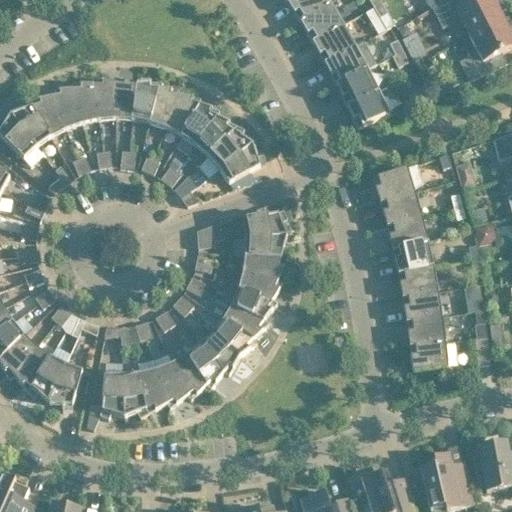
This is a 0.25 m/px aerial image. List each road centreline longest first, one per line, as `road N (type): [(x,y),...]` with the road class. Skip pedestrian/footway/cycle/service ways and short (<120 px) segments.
road 1 (residential): [(362,425),(220,472),(137,475),(59,461),(0,423)]
road 2 (residential): [(362,425),(364,296),(336,176)]
road 3 (residential): [(151,241),(134,219),(107,214),(83,229),(76,254),(86,278),(110,290),(134,284),(152,254)]
road 4 (residential): [(336,176),(241,0)]
road 5 (residential): [(151,241),(336,176)]
road 6 (residential): [(511,395),(446,399),(362,425)]
